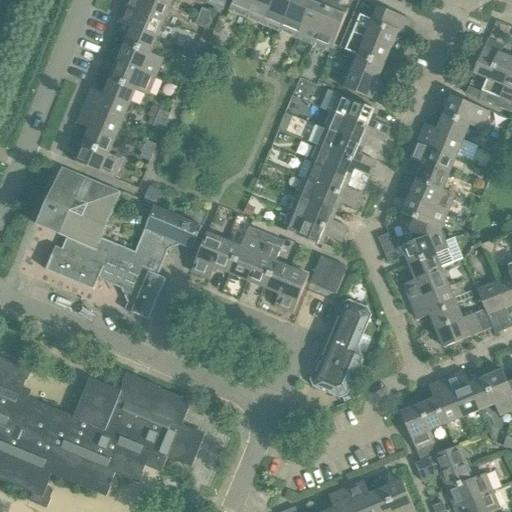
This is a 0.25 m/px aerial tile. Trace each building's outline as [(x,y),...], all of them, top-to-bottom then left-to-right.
[(171,6),(158,0),(157,0),(128,0),(126,6),(164,22),(170,7),(174,8),(175,6),(171,4),(171,6)] [(222,11),(226,1),(224,0),(216,0),(214,7),(222,11)] [(247,15),(253,0),(233,0),(230,8),(247,15)] [(264,22),(273,0),(253,0),(247,15),(264,22)] [(281,29),(292,0),(273,0),(264,22),(281,29)] [(297,36),(312,0),(292,0),(281,29),(297,36)] [(314,43),(331,0),(327,0),(326,3),(317,0),(312,0),(297,36),(314,43)] [(331,50),(347,12),(333,6),(335,3),(339,4),(340,0),(331,0),(314,43),(331,50)] [(157,38),(164,22),(126,6),(118,24),(131,29),(124,45),(137,50),(144,33),(157,39),(156,40),(160,42),(161,39),(157,38)] [(404,36),(411,21),(378,7),(372,20),(360,15),(353,33),(391,49),(397,33),(404,36)] [(208,21),(212,13),(202,9),(198,17),(208,21)] [(205,30),(208,21),(198,17),(195,25),(205,30)] [(163,59),(150,54),(155,42),(159,44),(160,42),(156,40),(157,39),(144,33),(137,50),(124,45),(117,62),(155,78),(163,59)] [(384,65),(391,49),(353,33),(345,51),(357,56),(352,68),(349,66),(348,69),(351,70),(351,71),(364,77),(371,60),(384,65)] [(499,98),(511,67),(511,59),(499,54),(502,47),(487,40),(473,74),(487,79),(482,91),(499,98)] [(195,54),(198,45),(188,41),(185,50),(195,54)] [(191,62),(195,54),(185,50),(181,58),(191,62)] [(389,86),(377,81),(384,65),(371,60),(364,77),(351,71),(351,70),(348,69),(347,71),(350,72),(343,89),(382,105),(389,86)] [(148,95),(155,78),(117,62),(110,78),(123,84),(116,101),(129,106),(129,105),(133,106),(134,104),(130,102),(136,90),(148,95)] [(511,67),(499,98),(511,103),(511,67)] [(133,106),(129,105),(129,106),(116,101),(123,84),(110,78),(104,94),(91,89),(84,107),(122,123),(128,107),(132,109),(133,106)] [(372,126),(378,112),(340,96),(332,113),(386,136),(389,128),(378,124),(376,128),(372,126)] [(481,131),(489,112),(451,96),(443,114),(456,119),(449,136),(462,142),(463,140),(467,142),(467,139),(464,138),(469,126),(481,131)] [(115,138),(122,123),(84,107),(77,124),(89,129),(82,145),(95,151),(102,134),(115,139),(115,141),(118,142),(119,140),(115,138)] [(167,120),(170,114),(160,110),(157,116),(167,120)] [(386,136),(332,113),(325,130),(364,146),(369,133),(373,134),(372,139),(382,143),(386,136)] [(462,142),(449,136),(456,119),(443,114),(437,130),(425,124),(417,142),(456,158),(462,143),(466,144),(467,142),(463,140),(462,142)] [(163,131),(167,120),(157,116),(153,127),(163,131)] [(358,159),(364,146),(325,130),(317,127),(310,143),(319,147),(372,169),(375,161),(364,157),(362,161),(358,159)] [(113,179),(121,160),(109,155),(114,143),(117,144),(118,142),(115,141),(115,139),(102,134),(95,151),(82,145),(75,163),(113,179)] [(152,156),(157,145),(147,141),(142,152),(152,156)] [(449,173),(456,158),(417,142),(410,160),(422,165),(416,180),(429,186),(436,169),(449,174),(448,176),(452,177),(453,175),(449,173)] [(372,169),(319,147),(312,163),(350,179),(355,166),(359,167),(358,172),(369,177),(372,169)] [(150,162),(152,156),(142,152),(140,158),(150,162)] [(350,179),(312,163),(304,160),(297,177),(305,180),(358,202),(361,195),(350,190),(348,194),(344,193),(350,179)] [(157,276),(167,253),(172,242),(192,251),(202,227),(154,207),(135,253),(101,239),(120,193),(62,168),(37,227),(66,239),(62,250),(55,247),(45,271),(93,291),(98,280),(132,294),(125,311),(148,320),(166,280),(157,276)] [(454,195),(442,190),(447,178),(451,180),(452,177),(448,176),(449,174),(436,169),(429,186),(416,180),(409,197),(447,213),(446,214),(450,216),(450,215),(451,214),(447,212),(454,195)] [(358,202),(305,180),(298,197),(336,212),(341,199),(345,201),(344,205),(355,210),(358,202)] [(153,206),(157,197),(147,193),(143,202),(153,206)] [(330,226),(336,212),(298,197),(291,213),(344,235),(347,228),(337,223),(334,227),(330,226)] [(440,231),(446,216),(450,217),(450,215),(450,216),(446,214),(447,213),(409,197),(401,215),(414,220),(409,231),(413,242),(440,231)] [(344,235),(291,213),(283,231),(322,247),(328,233),(331,234),(330,238),(341,243),(344,235)] [(453,264),(447,250),(440,231),(413,242),(401,247),(408,264),(421,258),(429,276),(442,271),(441,269),(445,268),(444,267),(453,264)] [(226,242),(227,238),(225,237),(223,241),(207,234),(191,272),(210,280),(215,268),(230,274),(236,261),(219,254),(224,241),(226,242)] [(391,243),(388,234),(378,238),(381,247),(391,243)] [(247,281),(263,243),(245,236),(240,248),(228,243),(229,239),(227,238),(226,242),(224,241),(219,254),(236,261),(230,274),(247,281)] [(287,268),(275,263),(280,250),(263,243),(247,281),(264,288),(269,275),(286,282),(291,269),(290,269),(291,265),(289,264),(287,268)] [(394,250),(391,243),(381,247),(384,254),(394,250)] [(397,256),(394,250),(384,254),(387,260),(397,256)] [(335,295),(347,268),(321,257),(310,284),(335,295)] [(449,287),(442,272),(446,270),(445,268),(441,269),(442,271),(429,276),(421,258),(408,264),(415,280),(403,285),(410,303),(449,287)] [(511,261),(505,264),(510,277),(498,282),(496,278),(494,279),(495,283),(494,283),(499,296),(511,290),(511,261)] [(293,315),(309,276),(292,269),(294,266),(291,265),(290,269),(291,269),(286,282),(269,275),(264,288),(279,295),(274,307),(293,315)] [(511,323),(506,309),(511,306),(511,290),(499,296),(494,283),(495,283),(494,279),(492,280),(493,284),(477,290),(485,310),(489,321),(492,329),(499,326),(502,332),(511,327),(511,323)] [(456,305),(459,303),(458,301),(455,302),(449,287),(410,303),(418,321),(430,315),(436,331),(449,326),(442,309),(455,303),(456,305)] [(362,358),(358,347),(371,316),(368,308),(354,303),(349,301),(342,304),(318,361),(319,364),(317,370),(313,372),(310,380),(313,387),(339,399),(346,395),(362,358)] [(489,330),(486,323),(489,321),(485,310),(462,319),(457,307),(460,306),(459,303),(456,305),(455,303),(442,309),(449,326),(436,331),(444,349),(489,330)] [(190,467),(204,435),(180,426),(190,402),(127,376),(120,391),(89,379),(73,418),(20,395),(30,372),(0,359),(0,479),(33,493),(30,500),(46,507),(53,491),(45,488),(51,473),(106,496),(115,473),(139,482),(147,462),(163,469),(167,458),(190,467)] [(511,411),(511,395),(507,383),(502,371),(485,378),(490,391),(473,398),(478,411),(480,410),(481,414),(483,413),(482,409),(494,404),(499,417),(511,411)] [(473,398),(490,391),(485,378),(469,385),(464,372),(446,379),(462,418),(477,411),(479,415),(481,414),(480,410),(478,411),(473,398)] [(462,418),(446,379),(428,387),(434,399),(418,405),(423,418),(440,412),(445,425),(443,425),(445,429),(448,428),(446,424),(462,418)] [(430,431),(442,426),(443,430),(445,429),(443,425),(445,425),(440,412),(423,418),(418,405),(400,413),(419,458),(426,455),(428,459),(439,454),(430,431)] [(466,464),(466,465),(470,463),(469,461),(465,463),(459,446),(439,454),(428,459),(420,462),(423,469),(417,471),(422,483),(441,475),(447,491),(460,486),(453,469),(466,464)] [(492,492),(485,474),(472,479),(467,467),(471,466),(470,463),(466,465),(466,464),(453,469),(460,486),(447,491),(454,508),(492,492)] [(414,511),(402,481),(384,488),(389,501),(373,508),(374,511),(414,511)] [(374,511),(373,508),(389,501),(384,488),(368,495),(363,482),(346,490),(355,511),(374,511)] [(355,511),(346,490),(328,497),(333,509),(326,511),(355,511)] [(493,511),(499,510),(492,492),(454,508),(455,511),(493,511)] [(443,511),(446,511),(442,503),(432,507),(434,511),(443,511)]
